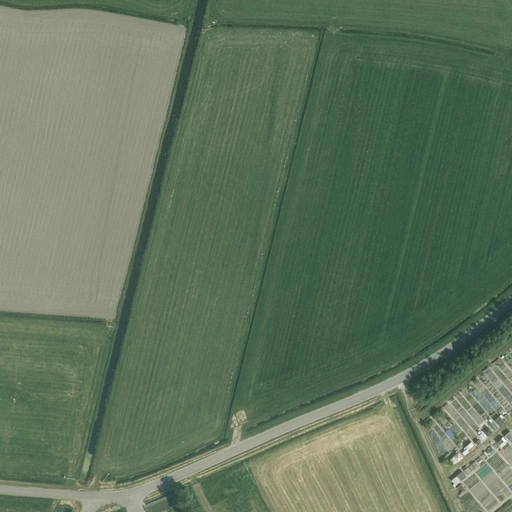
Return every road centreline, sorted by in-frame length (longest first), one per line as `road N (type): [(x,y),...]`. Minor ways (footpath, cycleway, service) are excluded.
road 1 (unclassified): [(94,496),(150,487),(401,380),(511,300)]
road 2 (track): [(461,511),(401,380)]
